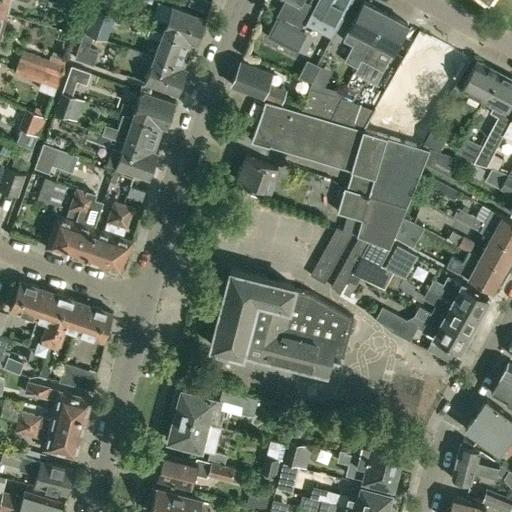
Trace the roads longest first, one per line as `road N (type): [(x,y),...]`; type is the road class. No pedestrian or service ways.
road 1 (residential): [(142,297),(239,0)]
road 2 (residential): [(88,511),(142,297)]
road 3 (residential): [(425,511),(445,438),(511,314)]
road 4 (residential): [(142,297),(0,251)]
